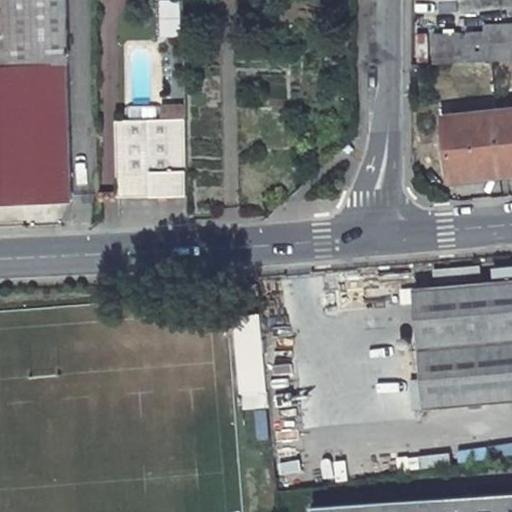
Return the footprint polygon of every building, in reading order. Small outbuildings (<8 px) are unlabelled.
[(0,0),(0,65),(67,63),(69,63),(66,0),(0,0)] [(156,0),(156,35),(181,35),(181,0),(156,0)] [(487,60),(511,58),(511,23),(485,25),(485,33),(487,60)] [(487,60),(485,33),(435,36),(435,62),(487,60)] [(0,200),(72,199),(67,63),(0,65),(0,200)] [(187,114),(186,100),(163,101),(164,114),(187,114)] [(447,118),(454,177),(511,170),(511,111),(506,112),(505,104),(487,106),(488,114),(447,118)] [(189,195),(188,170),(188,159),(187,118),(117,120),(118,197),(189,195)] [(426,408),(511,400),(511,278),(416,287),(426,408)] [(265,301),(285,299),(283,281),(263,283),(265,301)] [(259,295),(257,284),(245,285),(246,296),(259,295)] [(243,392),(268,390),(261,313),(236,316),(243,392)] [(270,406),(268,390),(243,392),(245,409),(270,406)] [(511,511),(511,492),(316,505),(316,511),(511,511)]
